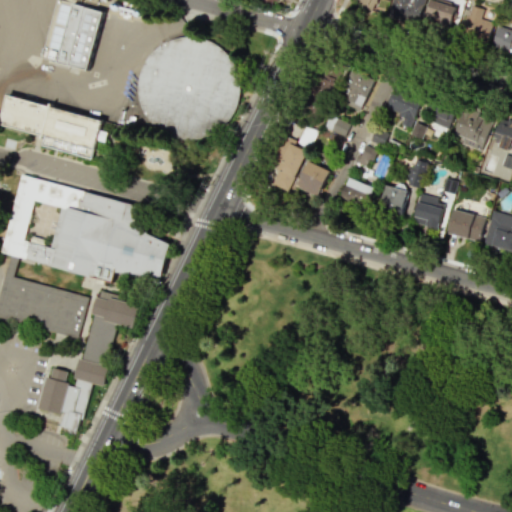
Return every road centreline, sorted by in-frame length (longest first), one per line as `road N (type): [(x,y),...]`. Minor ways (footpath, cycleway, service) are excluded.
road 1 (tertiary): [(67,511),(224,208),(318,0)]
road 2 (residential): [(222,212),(511,291)]
road 3 (residential): [(105,439),(160,444),(203,419),(382,483)]
road 4 (residential): [(309,20),(511,88)]
